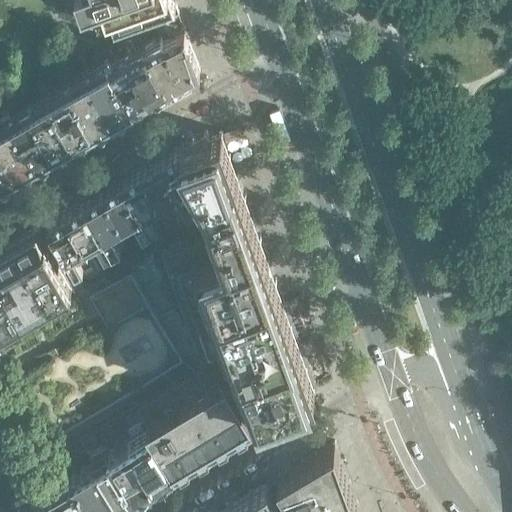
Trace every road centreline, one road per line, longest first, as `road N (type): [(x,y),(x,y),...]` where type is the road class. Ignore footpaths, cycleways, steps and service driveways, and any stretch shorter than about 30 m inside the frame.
road 1 (primary): [(446,351),(321,0)]
road 2 (primary): [(278,63),(389,374)]
road 3 (residential): [(0,212),(209,92),(278,63)]
road 4 (residential): [(389,374),(161,511)]
road 5 (primary): [(511,504),(446,351)]
road 6 (primary): [(389,374),(433,475),(459,511)]
